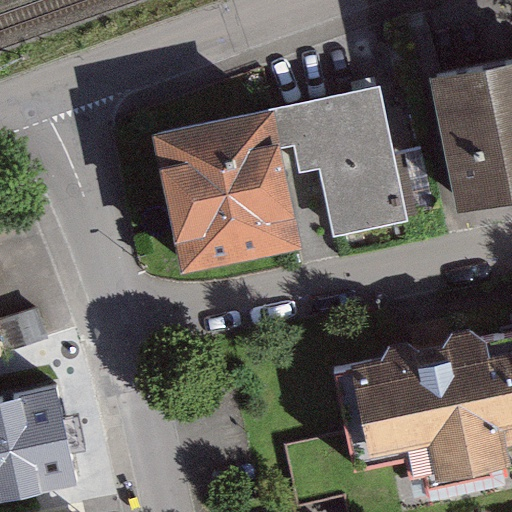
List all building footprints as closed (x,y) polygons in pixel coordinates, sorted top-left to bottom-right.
[(511,63),(469,71),(440,77),(466,218),(511,209),(511,63)] [(375,75),(266,98),(280,162),(313,155),(332,243),(408,227),(375,75)] [(154,125),(188,280),(303,255),(280,162),(266,98),(154,125)] [(0,306),(0,357),(46,343),(37,316),(8,325),(0,306)] [(511,327),(333,365),(362,505),(511,473),(511,327)] [(0,500),(88,482),(66,377),(0,391),(0,500)]
